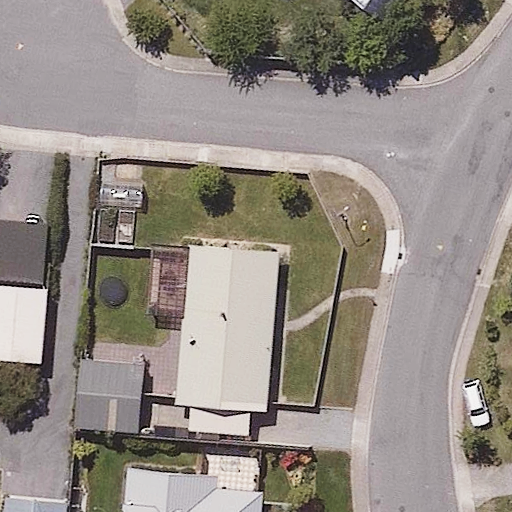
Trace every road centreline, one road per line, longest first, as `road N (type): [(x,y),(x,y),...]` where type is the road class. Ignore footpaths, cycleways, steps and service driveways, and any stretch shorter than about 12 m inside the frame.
road 1 (residential): [(484,152),(413,130),(123,94),(60,69),(30,42)]
road 2 (residential): [(484,152),(430,298),(413,421),(414,511)]
